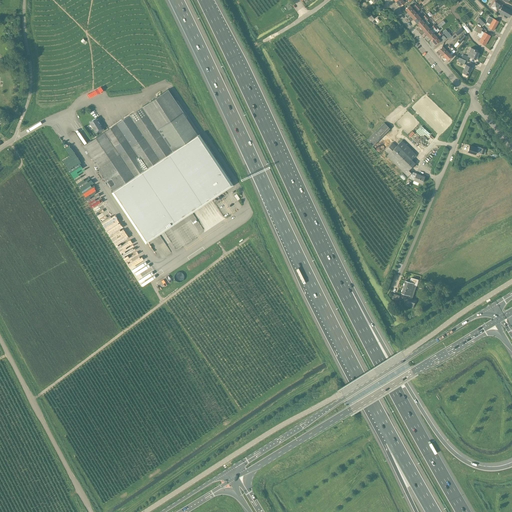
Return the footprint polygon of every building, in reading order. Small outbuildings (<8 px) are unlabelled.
[(493,0),(488,7),(497,13),(499,10),(501,6),(503,4),(496,0),(493,0)] [(416,3),(411,8),(409,5),(404,10),(409,15),(419,6),(416,3)] [(509,17),(511,13),(511,11),(503,5),(502,7),(501,6),(499,10),(500,10),(498,12),(503,15),(502,14),(503,13),(509,17)] [(413,20),(418,16),(415,13),(419,10),(419,9),(420,8),(419,6),(409,15),(413,20)] [(372,20),(376,16),(372,10),(367,14),(372,20)] [(418,16),(413,20),(417,25),(422,21),(418,16)] [(422,30),(427,26),(424,23),(427,20),(429,18),(427,16),(425,18),(422,21),(417,25),(422,30)] [(486,22),(490,24),(488,27),(493,30),(498,22),(493,18),(489,16),(486,22)] [(485,23),(480,18),(479,18),(479,17),(476,20),(482,26),(485,23)] [(470,31),(464,22),(461,24),(467,33),(470,31)] [(485,45),(490,36),(484,32),(481,31),(483,28),(480,27),(481,25),(477,23),(476,25),(474,30),(479,32),(477,36),(481,38),(478,42),(485,45)] [(427,26),(422,30),(426,35),(436,26),(434,24),(429,29),(427,26)] [(430,40),(435,36),(433,34),(436,31),(437,32),(439,30),(437,28),(438,28),(436,26),(426,35),(430,40)] [(457,36),(464,30),(461,27),(455,33),(457,36)] [(442,32),(448,38),(450,36),(445,30),(442,32)] [(440,41),(437,38),(440,36),(440,35),(442,33),(440,31),(435,36),(430,40),(435,45),(440,41)] [(461,42),(466,36),(463,33),(458,39),(461,42)] [(443,55),(447,51),(451,46),(450,45),(448,47),(447,46),(444,49),(442,46),(438,51),(443,55)] [(447,51),(443,55),(447,60),(452,56),(449,54),(454,49),(451,46),(447,51)] [(476,59),(479,52),(474,50),(474,49),(470,47),(467,56),(476,59)] [(469,75),(472,68),(466,65),(463,73),(469,75)] [(168,90),(144,106),(159,127),(182,111),(168,90)] [(159,127),(144,106),(83,146),(146,241),(231,185),(182,111),(159,127)] [(103,128),(97,117),(89,122),(96,132),(97,131),(99,134),(104,130),(103,128)] [(373,146),(390,128),(384,122),(367,140),(373,146)] [(387,156),(408,176),(411,173),(408,170),(415,163),(412,159),(417,154),(402,140),(396,146),(392,142),(384,150),(388,154),(387,156)] [(480,147),(477,146),(477,148),(470,145),(468,152),(475,154),(476,152),(479,153),(484,154),(486,149),(483,148),(480,147)] [(71,156),(63,160),(68,169),(76,165),(71,156)] [(424,177),(416,173),(413,172),(412,174),(411,174),(410,178),(414,180),(413,180),(422,183),(424,177)] [(165,253),(170,250),(165,242),(159,246),(165,253)] [(184,278),(184,277),(184,276),(184,275),(183,274),(182,273),(182,272),(181,272),(180,272),(179,272),(178,272),(177,272),(176,273),(175,274),(175,275),(174,275),(174,276),(174,277),(174,278),(174,279),(175,279),(175,280),(176,281),(177,282),(178,282),(179,282),(180,282),(181,281),(182,281),(183,280),(184,279),(184,278)] [(410,295),(414,283),(405,281),(402,293),(410,295)] [(416,300),(408,297),(404,306),(412,308),(416,300)]
